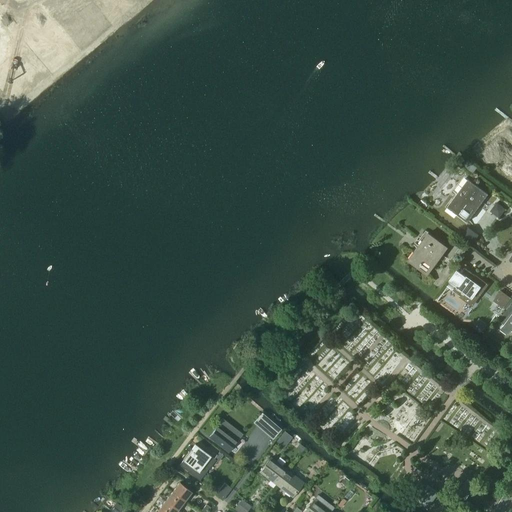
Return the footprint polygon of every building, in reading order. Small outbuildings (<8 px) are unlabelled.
[(69,0),(55,0),(50,4),(68,26),(81,15),(82,17),(90,10),(81,0),(73,0),(71,2),(69,0)] [(103,0),(111,9),(117,5),(117,6),(120,4),(119,3),(122,0),(103,0)] [(468,180),(449,206),(468,220),(473,214),(479,206),(479,205),(487,194),(468,180)] [(471,229),(463,239),(471,245),(479,235),(471,229)] [(427,275),(448,247),(428,233),(408,260),(427,275)] [(475,275),(465,268),(462,273),(457,270),(449,280),(455,285),(451,289),(460,296),(461,296),(472,304),(479,294),(480,295),(487,284),(479,278),(478,279),(474,276),(475,275)] [(501,291),(494,301),(503,308),(510,298),(501,291)] [(511,314),(509,318),(505,314),(500,321),(504,325),(500,330),(501,330),(506,334),(509,333),(511,329),(511,314)] [(262,412),(253,423),(273,440),(282,429),(262,412)] [(242,434),(223,420),(209,437),(228,452),(242,434)] [(200,481),(216,460),(218,462),(224,455),(219,452),(214,458),(210,455),(196,445),(180,465),(200,481)] [(276,485),(287,470),(271,458),(260,472),(276,485)] [(287,470),(276,485),(292,497),(303,483),(287,470)] [(345,478),(342,482),(347,486),(350,482),(345,478)] [(458,493),(457,494),(465,500),(465,499),(469,494),(470,492),(472,490),(474,486),(475,485),(467,479),(464,484),(462,487),(461,488),(458,493)] [(421,507),(423,505),(428,508),(439,493),(428,485),(427,487),(419,481),(408,497),(421,507)] [(179,482),(172,492),(184,501),(191,492),(190,491),(179,482)] [(223,501),(225,498),(232,489),(231,489),(225,484),(215,495),(223,501)] [(172,492),(165,500),(177,510),(184,501),(172,492)] [(330,511),(334,507),(318,495),(305,511),(330,511)] [(164,502),(158,509),(161,511),(175,511),(176,511),(177,510),(165,500),(164,502)] [(116,502),(111,509),(114,511),(128,511),(125,509),(116,502)]
